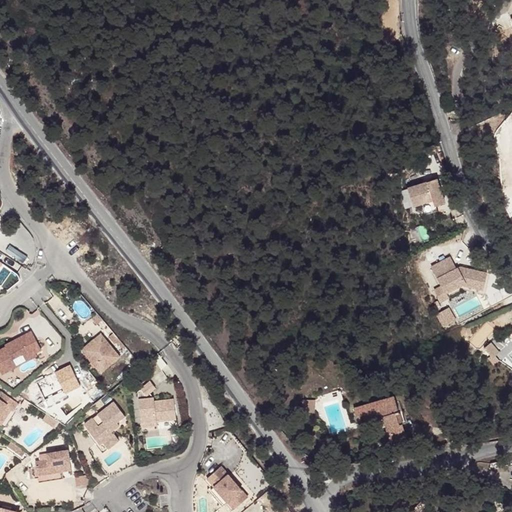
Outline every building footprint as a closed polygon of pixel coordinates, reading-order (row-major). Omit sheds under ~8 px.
[(414,210),(444,199),(435,176),(405,188),(414,210)] [(483,291),(487,272),(454,265),(450,256),(431,265),(430,268),(439,286),(432,289),(439,304),(447,300),(449,293),(461,287),(483,291)] [(96,323),(101,318),(96,312),(91,316),(96,323)] [(5,345),(0,347),(0,370),(1,372),(36,354),(34,351),(40,348),(30,330),(4,343),(5,345)] [(93,337),(80,348),(99,372),(119,355),(99,332),(93,337)] [(125,347),(114,333),(110,336),(116,343),(117,342),(122,349),(125,347)] [(77,345),(80,348),(93,337),(90,334),(77,345)] [(35,380),(43,398),(63,390),(64,392),(79,384),(69,364),(35,380)] [(148,385),(136,395),(141,426),(155,424),(175,421),(172,401),(152,404),(152,400),(145,401),(145,398),(154,391),(148,385)] [(0,412),(5,404),(12,409),(17,400),(1,390),(0,391),(0,412)] [(63,390),(43,398),(46,404),(48,404),(48,405),(66,397),(64,392),(63,390)] [(394,396),(353,408),(357,423),(381,417),(386,431),(382,432),(384,441),(405,435),(402,424),(400,425),(395,414),(398,412),(394,396)] [(25,406),(17,400),(12,409),(20,414),(25,406)] [(113,400),(83,423),(89,431),(98,442),(102,440),(107,447),(117,439),(110,430),(118,423),(116,420),(124,414),(113,400)] [(301,400),(302,413),(314,413),(314,400),(301,400)] [(12,409),(5,404),(0,412),(0,421),(2,423),(12,409)] [(59,421),(47,413),(43,419),(55,427),(59,421)] [(89,431),(87,432),(101,451),(107,447),(102,440),(98,442),(89,431)] [(25,449),(10,439),(7,444),(21,454),(25,449)] [(34,466),(35,473),(60,470),(68,469),(65,449),(59,450),(53,450),(45,452),(46,458),(33,460),(34,466)] [(216,469),(202,480),(207,487),(222,505),(228,511),(242,500),(216,469)] [(60,470),(35,473),(36,481),(61,477),(60,470)] [(86,474),(74,476),(75,485),(89,483),(86,474)] [(207,487),(202,480),(199,482),(205,489),(202,492),(217,509),(220,507),(224,511),(227,511),(228,511),(222,505),(207,487)]
